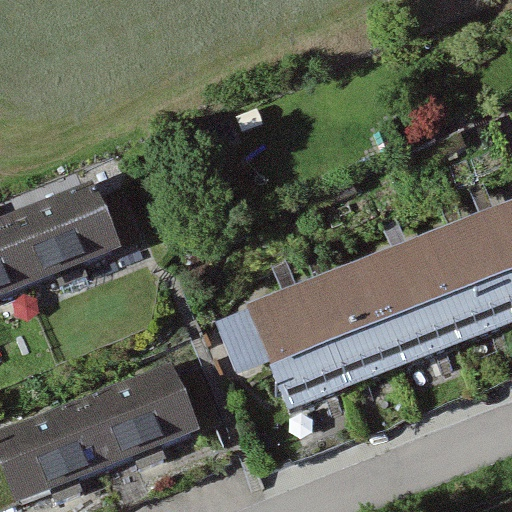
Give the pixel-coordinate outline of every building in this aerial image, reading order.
[(0,321),(121,270),(90,200),(0,238),(0,321)] [(511,200),(476,215),(511,306),(511,200)] [(511,306),(476,215),(419,237),(459,340),(511,319),(511,306)] [(419,237),(361,259),(401,362),(459,340),(419,237)] [(361,259),(303,282),(344,385),(401,362),(361,259)] [(303,282),(246,304),(286,407),(344,385),(303,282)] [(38,511),(200,449),(174,384),(0,451),(0,470),(16,511),(38,511)]
